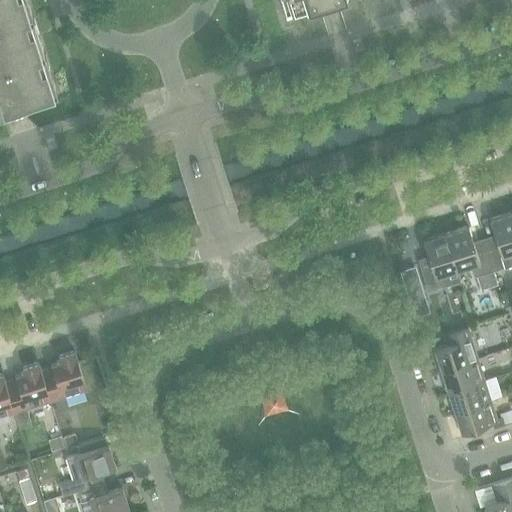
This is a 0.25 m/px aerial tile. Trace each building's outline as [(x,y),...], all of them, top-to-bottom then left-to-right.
[(0,0),(0,110),(57,92),(27,0),(0,0)] [(281,0),(286,13),(327,0),(281,0)] [(511,212),(489,219),(496,240),(485,243),(494,270),(511,264),(511,212)] [(468,226),(446,233),(457,269),(471,264),(475,276),(494,270),(485,243),(475,247),(468,226)] [(457,269),(446,233),(423,240),(430,261),(419,264),(427,291),(461,281),(457,269)] [(435,348),(441,369),(477,358),(471,336),(470,337),(467,326),(444,333),(447,344),(435,348)] [(53,370),(43,374),(51,400),(87,389),(75,351),(58,356),(59,361),(51,363),(53,370)] [(484,378),(477,358),(441,369),(448,390),(484,378)] [(17,382),(7,385),(15,412),(20,427),(32,423),(27,408),(51,400),(43,374),(39,362),(22,368),(24,372),(15,375),(17,382)] [(0,416),(15,412),(7,385),(3,374),(0,374),(0,416)] [(491,399),(484,378),(448,390),(455,411),(491,399)] [(278,392),(265,395),(269,408),(281,405),(278,392)] [(497,420),(491,399),(455,411),(461,432),(497,420)] [(62,495),(78,490),(100,482),(97,472),(116,466),(108,444),(75,454),(82,476),(59,483),(62,495)] [(30,475),(27,467),(17,470),(20,478),(30,475)] [(484,504),(486,511),(511,511),(511,476),(492,483),(497,500),(484,504)] [(90,499),(93,511),(118,511),(129,509),(122,487),(104,493),(100,482),(78,490),(81,501),(90,499)]
